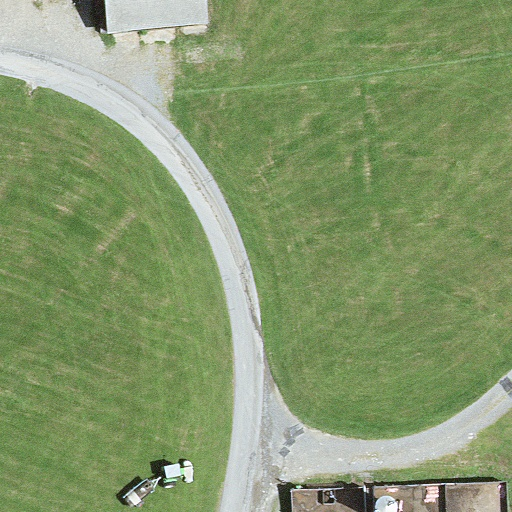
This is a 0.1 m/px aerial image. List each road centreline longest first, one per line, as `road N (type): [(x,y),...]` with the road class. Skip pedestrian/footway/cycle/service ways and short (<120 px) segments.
road 1 (unclassified): [(233,511),(254,378),(240,291),(209,202),(155,131),(112,99),(0,62)]
road 2 (track): [(248,447),(345,457),(454,440),(511,387)]
